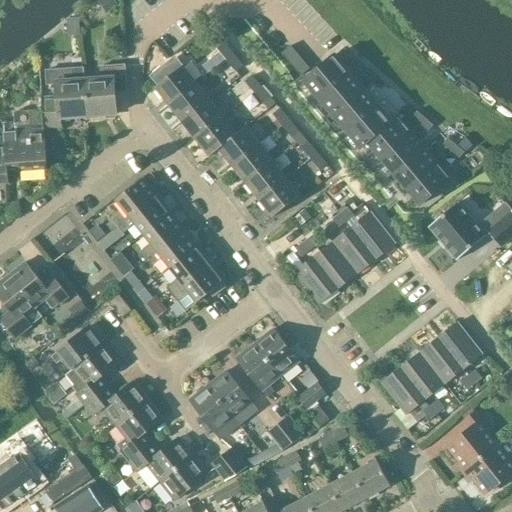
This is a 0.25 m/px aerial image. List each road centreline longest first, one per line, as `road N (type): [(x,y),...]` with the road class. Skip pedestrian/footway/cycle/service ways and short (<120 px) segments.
road 1 (residential): [(437,498),(274,293)]
road 2 (residential): [(274,293),(144,130)]
road 3 (residential): [(0,244),(144,130)]
road 4 (residential): [(144,130),(137,52),(143,36),(188,0)]
road 5 (residential): [(159,380),(274,293)]
